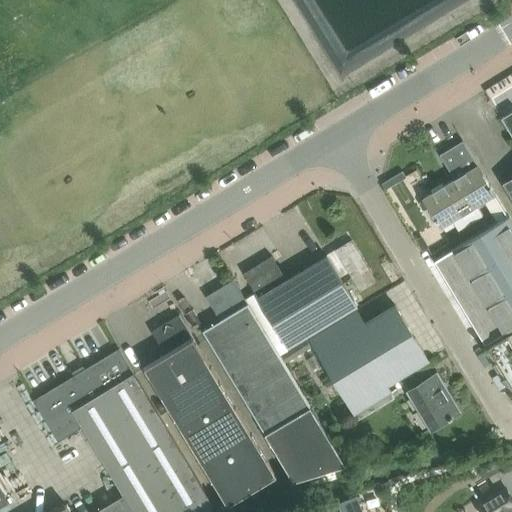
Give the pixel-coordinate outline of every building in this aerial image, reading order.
[(511,109),(501,116),(511,135),(511,109)] [(454,177),(422,197),(439,225),(441,228),(446,225),(452,221),(458,230),(484,215),(478,206),(485,202),(497,223),(508,216),(496,195),(497,194),(464,139),(440,154),(454,177)] [(402,179),(399,173),(382,183),(385,189),(402,179)] [(511,175),(503,181),(511,195),(511,175)] [(455,248),(436,259),(486,344),(511,328),(511,218),(510,215),(508,216),(497,223),(455,248)] [(424,236),(416,237),(423,250),(429,245),(424,236)] [(357,305),(339,276),(349,270),(335,249),(287,279),(272,255),(245,272),(256,290),(245,297),(278,353),(357,305)] [(233,278),(206,294),(221,319),(203,329),(294,480),(345,464),(278,353),(245,297),(233,278)] [(352,405),(388,383),(400,375),(424,361),(428,359),(395,304),(366,321),(357,307),(310,336),(352,405)] [(228,504),(277,474),(180,314),(153,330),(167,354),(145,367),(228,504)] [(511,386),(511,331),(488,346),(511,386)] [(208,511),(217,509),(120,348),(34,399),(59,440),(83,426),(124,494),(94,511),(72,511),(67,504),(54,511),(208,511)] [(436,372),(433,374),(424,361),(400,375),(432,427),(460,411),(436,372)] [(388,383),(352,405),(356,412),(392,390),(388,383)] [(0,506),(8,502),(0,487),(0,506)] [(511,511),(511,496),(506,487),(476,503),(482,511),(511,511)] [(362,511),(357,497),(339,504),(341,511),(362,511)]
